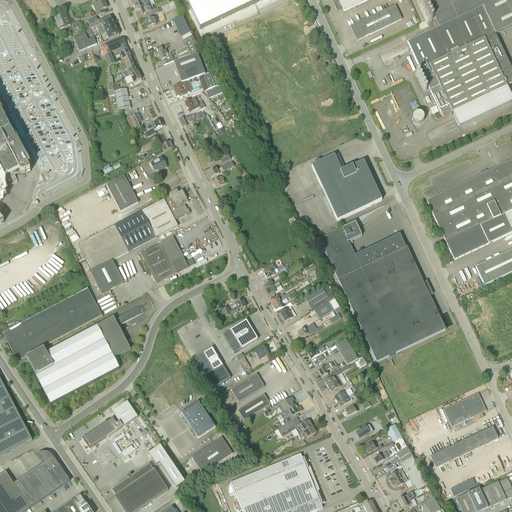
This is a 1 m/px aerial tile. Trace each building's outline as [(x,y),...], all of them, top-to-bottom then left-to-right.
[(148,3),(151,1),(150,0),(143,0),(144,0),(138,3),(140,9),(149,6),(148,3)] [(185,0),(200,30),(265,0),(185,0)] [(344,12),(348,10),(369,0),(331,0),(337,12),(343,9),(344,12)] [(511,0),(426,0),(436,21),(433,23),(435,27),(438,25),(439,28),(425,34),(424,32),(410,38),(411,41),(407,43),(431,95),(428,96),(433,106),(436,105),(440,113),(434,115),(437,121),(442,118),(443,118),(452,114),(455,120),(459,128),(511,102),(511,98),(506,87),(511,84),(511,70),(495,35),(511,26),(511,0)] [(96,17),(100,16),(104,13),(103,10),(107,8),(104,1),(99,3),(93,6),(95,12),(94,12),(85,16),(87,21),(96,17)] [(153,8),(150,9),(149,6),(140,9),(143,15),(151,12),(152,15),(162,11),(161,8),(154,10),(153,8)] [(356,41),(361,39),(402,20),(395,6),(349,27),(356,41)] [(59,30),(71,25),(65,13),(54,18),(59,30)] [(89,23),(93,22),(96,28),(96,27),(100,26),(113,21),(111,17),(98,23),(96,17),(87,21),(90,26),(89,23)] [(148,28),(157,25),(155,21),(158,20),(157,17),(145,22),(148,28)] [(113,21),(100,26),(96,27),(99,33),(104,30),(115,26),(113,21)] [(75,33),(83,30),(79,22),(72,25),(75,33)] [(104,30),(105,32),(108,40),(119,35),(115,26),(104,30)] [(85,33),(73,38),(79,52),(97,45),(94,38),(88,40),(85,33)] [(199,48),(192,36),(191,33),(181,37),(186,47),(175,53),(179,60),(191,56),(190,54),(196,51),(196,50),(199,48)] [(119,50),(120,54),(127,50),(121,39),(101,48),(106,59),(112,57),(111,53),(119,50)] [(168,64),(175,61),(171,53),(168,55),(166,51),(163,52),(161,47),(156,49),(164,66),(168,64)] [(123,61),(130,57),(131,57),(127,50),(120,54),(123,61)] [(205,75),(197,54),(174,63),(182,83),(205,75)] [(112,57),(106,59),(109,67),(116,64),(112,57)] [(121,65),(120,65),(121,68),(132,63),(130,57),(123,61),(120,62),(121,65)] [(123,71),(124,73),(135,68),(132,63),(121,68),(123,72),(123,71)] [(123,73),(125,76),(126,78),(137,73),(135,68),(124,73),(123,73)] [(125,79),(127,85),(133,82),(135,86),(140,83),(140,81),(141,81),(138,73),(137,73),(126,78),(125,79)] [(197,79),(202,93),(213,89),(207,75),(197,79)] [(182,96),(190,93),(187,83),(173,88),(176,97),(181,96),(182,96)] [(222,93),(219,88),(206,93),(208,99),(212,97),(222,93)] [(131,109),(127,89),(114,92),(119,112),(131,109)] [(188,101),(187,102),(186,103),(185,104),(187,107),(186,108),(187,109),(188,110),(190,113),(199,108),(200,111),(205,108),(202,102),(199,103),(196,98),(189,101),(188,101)] [(0,229),(6,226),(0,218),(0,197),(0,196),(1,194),(1,193),(1,192),(2,191),(1,181),(20,171),(22,175),(30,172),(28,167),(30,166),(29,164),(28,162),(27,160),(26,160),(22,152),(23,152),(22,151),(21,151),(17,143),(18,142),(17,141),(14,136),(15,136),(14,134),(13,135),(12,133),(13,133),(12,131),(11,132),(7,124),(8,123),(7,122),(6,122),(6,121),(6,120),(6,119),(5,119),(3,114),(2,112),(1,113),(0,109),(0,229)] [(192,121),(191,119),(195,118),(193,114),(178,121),(182,129),(187,127),(185,123),(188,121),(189,123),(192,121)] [(423,114),(413,118),(417,129),(427,125),(423,114)] [(131,134),(136,132),(140,130),(134,116),(130,118),(125,120),(131,134)] [(143,129),(147,138),(156,134),(154,131),(162,127),(160,121),(151,125),(143,129)] [(244,134),(240,127),(235,130),(240,137),(244,134)] [(216,131),(217,132),(219,137),(226,133),(223,128),(216,131)] [(155,146),(154,145),(159,142),(157,138),(151,141),(152,142),(141,148),(143,153),(155,146)] [(156,157),(168,151),(172,149),(169,142),(161,146),(163,150),(154,154),(156,157)] [(220,158),(222,164),(231,160),(229,155),(220,158)] [(382,201),(364,162),(342,172),(334,156),(315,165),(311,167),(337,222),(382,201)] [(153,163),(151,164),(155,172),(166,166),(161,158),(153,162),(153,163)] [(484,287),(511,273),(511,160),(488,172),(487,171),(480,174),(481,176),(426,201),(454,261),(480,249),(489,244),(511,233),(511,250),(475,268),(484,287)] [(211,180),(215,178),(234,167),(232,162),(217,171),(216,170),(208,174),(211,180)] [(103,170),(106,175),(112,172),(109,166),(103,170)] [(146,167),(132,174),(134,178),(148,172),(146,167)] [(249,176),(246,171),(241,174),(244,179),(249,176)] [(120,213),(138,204),(124,177),(106,186),(120,213)] [(217,189),(226,184),(223,177),(213,182),(217,189)] [(156,239),(174,229),(178,227),(175,221),(177,220),(178,220),(178,219),(179,219),(180,219),(180,218),(181,218),(181,217),(182,218),(182,217),(183,217),(183,216),(186,215),(187,215),(187,214),(189,213),(188,212),(188,211),(187,211),(185,205),(188,203),(182,191),(178,193),(177,191),(169,195),(170,197),(141,211),(79,244),(93,271),(128,253),(129,253),(156,239)] [(426,281),(423,282),(407,249),(407,248),(406,249),(400,235),(380,244),(378,239),(372,242),(374,247),(355,256),(349,242),(362,236),(355,223),(319,240),(377,363),(445,331),(429,297),(433,295),(426,281)] [(173,238),(157,246),(141,255),(156,284),(188,268),(173,238)] [(102,295),(124,284),(113,262),(91,273),(102,295)] [(267,279),(275,275),(274,274),(278,272),(274,264),(262,270),(264,273),(264,274),(267,279)] [(317,270),(314,265),(305,271),(308,275),(317,270)] [(264,287),(266,291),(273,288),(279,284),(278,281),(272,284),(271,282),(267,284),(267,286),(264,287)] [(268,297),(273,295),(276,293),(276,294),(283,290),(279,284),(273,288),(266,291),(268,297)] [(305,300),(312,313),(329,303),(335,299),(332,294),(330,290),(331,290),(329,287),(328,287),(327,286),(322,289),(309,297),(305,300)] [(278,298),(270,301),(272,307),(280,303),(290,296),(289,293),(284,296),(283,294),(278,298)] [(272,307),(275,312),(283,308),(282,305),(281,304),(282,304),(282,305),(288,302),(286,299),(280,303),(272,307)] [(306,302),(304,299),(295,304),(297,308),(306,302)] [(2,301),(0,302),(0,306),(2,309),(10,305),(8,302),(4,305),(2,301)] [(226,318),(237,313),(242,311),(241,310),(246,307),(243,301),(235,305),(237,308),(229,312),(228,308),(223,310),(226,318)] [(66,317),(63,308),(66,305),(64,302),(53,307),(45,313),(46,313),(49,315),(48,316),(48,317),(51,321),(50,322),(52,325),(59,322),(60,324),(62,323),(66,328),(63,320),(66,317)] [(329,303),(309,315),(311,318),(316,315),(319,320),(334,312),(329,303)] [(280,313),(285,323),(293,318),(287,309),(280,313)] [(301,339),(309,334),(310,337),(341,319),(339,315),(321,325),(322,326),(313,331),(310,326),(297,333),(301,339)] [(51,405),(119,370),(114,359),(131,350),(114,318),(46,353),(44,350),(27,359),(28,362),(51,405)] [(222,336),(228,345),(234,355),(258,340),(252,330),(246,321),(222,336)] [(347,366),(351,363),(358,360),(346,339),(335,346),(347,366)] [(254,353),(259,360),(268,354),(263,348),(254,353)] [(316,352),(315,350),(307,354),(311,360),(325,352),(323,348),(316,352)] [(230,379),(223,366),(214,371),(204,354),(195,359),(205,377),(213,390),(230,379)] [(238,361),(244,372),(250,368),(244,358),(238,361)] [(318,371),(322,378),(328,375),(326,372),(334,368),(331,364),(318,371)] [(325,383),(328,388),(340,381),(340,380),(338,376),(350,369),(348,366),(334,374),(335,376),(325,383)] [(264,388),(257,375),(231,390),(239,403),(264,388)] [(0,457),(25,444),(32,441),(0,379),(0,457)] [(340,381),(328,388),(331,393),(341,387),(343,389),(349,386),(352,384),(350,381),(343,386),(340,381)] [(344,392),(334,398),(337,403),(347,398),(350,396),(346,391),(350,388),(349,386),(343,389),(344,392)] [(486,412),(478,394),(443,410),(451,428),(486,412)] [(265,409),(266,411),(271,408),(270,406),(264,396),(238,411),(244,421),(265,409)] [(350,403),(347,398),(337,403),(340,408),(350,403)] [(287,402),(280,406),(284,413),(285,412),(295,406),(293,402),(294,402),(292,399),(287,402)] [(215,428),(198,402),(181,414),(198,439),(215,428)] [(277,405),(271,408),(266,411),(264,413),(266,416),(272,413),(271,413),(279,408),(279,407),(277,405)] [(282,422),(285,425),(293,420),(291,418),(302,411),(300,407),(297,409),(295,406),(285,412),(289,418),(282,422)] [(348,417),(357,412),(356,412),(357,412),(355,407),(354,408),(353,406),(348,409),(349,411),(346,413),(348,417)] [(391,424),(397,422),(394,415),(389,417),(391,424)] [(85,440),(88,444),(88,445),(87,446),(87,445),(86,446),(90,451),(90,450),(108,438),(123,460),(125,463),(155,443),(138,418),(123,428),(119,423),(113,427),(110,423),(85,440)] [(301,426),(296,419),(293,420),(285,425),(277,430),(282,438),(296,429),(299,427),(301,426)] [(309,421),(301,426),(299,427),(296,429),(300,435),(312,427),(309,421)] [(393,443),(402,438),(395,425),(386,430),(393,443)] [(304,441),(312,436),(316,433),(312,427),(300,435),(303,439),(300,440),(301,442),(304,441)] [(360,440),(370,434),(366,427),(356,433),(360,440)] [(436,469),(494,442),(498,440),(493,428),(488,430),(430,457),(436,469)] [(233,454),(227,444),(222,437),(192,458),(202,474),(233,454)] [(368,454),(376,450),(375,450),(377,449),(375,445),(374,446),(373,444),(372,444),(372,443),(364,448),(368,454)] [(392,443),(390,444),(385,447),(387,451),(394,447),(392,443)] [(179,486),(188,480),(163,444),(151,452),(159,463),(163,461),(179,486)] [(399,466),(413,459),(408,449),(396,456),(400,462),(397,463),(399,466)] [(380,456),(373,461),(376,466),(388,459),(387,458),(391,455),(389,451),(385,453),(380,456)] [(53,456),(51,455),(50,454),(49,453),(48,453),(47,453),(46,453),(45,453),(44,453),(43,453),(42,453),(41,453),(40,453),(40,454),(39,454),(37,455),(44,464),(14,484),(30,509),(70,481),(54,457),(53,456)] [(231,483),(242,511),(315,511),(323,509),(315,490),(318,489),(311,473),(308,474),(301,455),(231,483)] [(129,480),(129,479),(111,491),(115,496),(114,497),(124,511),(137,511),(168,491),(154,470),(153,471),(149,465),(132,477),(133,478),(129,480)] [(401,481),(398,476),(399,475),(398,472),(390,476),(392,479),(389,480),(392,487),(395,485),(397,488),(404,484),(403,481),(401,481)] [(467,495),(475,511),(482,511),(511,499),(511,498),(511,497),(511,489),(507,478),(502,481),(479,491),(479,489),(467,495)] [(402,510),(412,504),(411,501),(416,498),(413,493),(398,501),(402,510)] [(461,511),(475,511),(467,495),(456,500),(461,511)] [(91,511),(80,496),(56,511),(91,511)] [(434,497),(421,505),(422,508),(426,505),(430,511),(432,511),(440,508),(434,497)] [(376,511),(371,502),(363,506),(365,510),(365,511),(376,511)]
